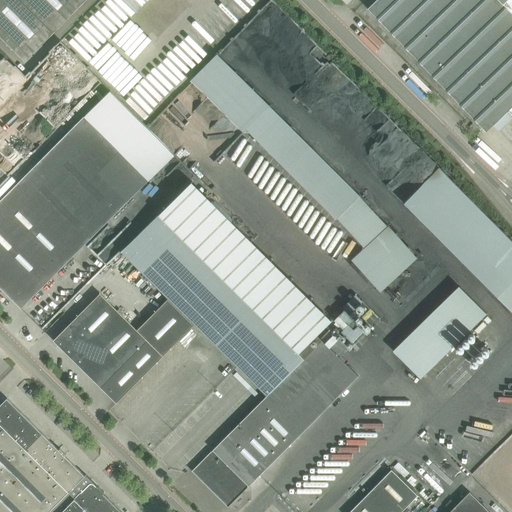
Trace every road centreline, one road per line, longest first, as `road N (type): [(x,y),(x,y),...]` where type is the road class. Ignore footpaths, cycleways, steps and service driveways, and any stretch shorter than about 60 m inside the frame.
road 1 (unclassified): [(511,202),(309,0)]
road 2 (secondary): [(165,498),(0,334)]
